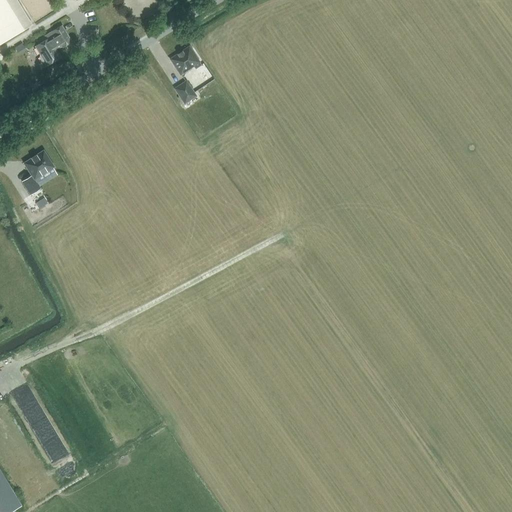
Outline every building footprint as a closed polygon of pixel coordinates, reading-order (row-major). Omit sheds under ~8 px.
[(0,0),(0,46),(26,30),(7,0),(0,0)] [(34,48),(40,59),(39,61),(42,66),(45,67),(46,69),(59,62),(53,52),(59,48),(60,49),(68,45),(58,29),(51,33),(52,35),(45,39),(44,38),(35,43),(37,46),(34,48)] [(194,66),(195,68),(203,63),(192,46),(171,60),(181,74),(194,66)] [(206,77),(210,74),(205,65),(201,68),(206,77)] [(196,96),(186,81),(174,89),(184,104),(185,104),(186,107),(197,100),(195,97),(196,96)] [(31,176),(21,182),(30,195),(40,189),(39,187),(35,180),(53,168),(54,167),(43,150),(23,163),(31,176)] [(44,198),(36,203),(39,208),(47,203),(44,198)] [(0,398),(22,386),(12,368),(0,374),(0,378),(4,386),(0,388),(0,398)] [(29,477),(40,468),(36,463),(25,472),(29,477)] [(0,511),(10,511),(21,506),(0,470),(0,511)]
